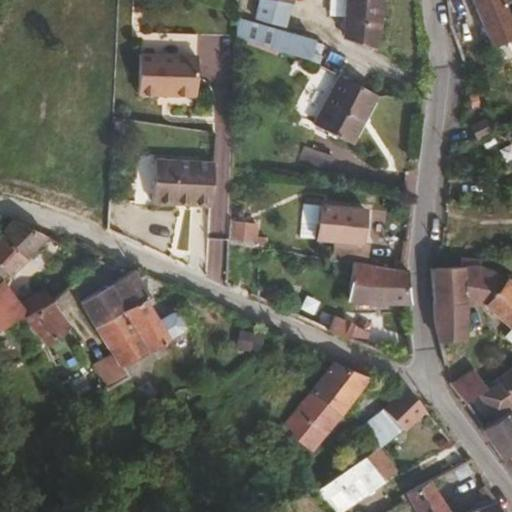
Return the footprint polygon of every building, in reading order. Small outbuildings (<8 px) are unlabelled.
[(286,0),(255,0),(251,22),(281,30),(286,0)] [(376,0),(343,0),(341,40),(371,51),(376,0)] [(511,26),(501,0),(469,0),(493,53),(511,45),(511,26)] [(278,37),(234,27),(234,29),(233,44),(271,51),(314,67),(318,60),(312,58),(315,51),(278,37)] [(137,61),(136,101),(192,101),(193,62),(137,61)] [(334,74),(324,89),(339,97),(365,110),(372,100),(338,76),(334,74)] [(343,144),(365,110),(339,97),(324,89),(304,122),(343,144)] [(469,130),(475,142),(488,136),(483,124),(469,130)] [(295,143),(288,159),(317,171),(323,155),(295,143)] [(207,211),(210,168),(153,166),(151,209),(207,211)] [(296,244),(312,245),(314,212),(298,211),(296,244)] [(330,247),(358,250),(361,216),(314,212),(312,245),(330,247)] [(0,339),(26,323),(2,291),(44,241),(10,226),(0,237),(0,339)] [(254,232),(225,228),(224,248),(254,252),(254,232)] [(349,268),(362,270),(365,250),(358,250),(330,247),(328,264),(349,268)] [(511,287),(507,284),(479,269),(479,263),(459,262),(458,272),(428,273),(430,317),(437,346),(461,344),(465,308),(482,306),(511,331),(511,287)] [(362,270),(349,268),(344,303),(361,308),(406,308),(408,308),(406,277),(400,276),(362,270)] [(93,331),(93,332),(106,354),(117,373),(120,372),(180,335),(169,318),(155,326),(142,306),(169,292),(166,291),(141,279),(133,283),(129,277),(122,281),(79,307),(92,330),(93,331)] [(50,307),(26,323),(42,350),(66,334),(50,307)] [(331,321),(325,337),(346,346),(352,330),(331,321)] [(309,454),(367,382),(332,366),(279,431),(309,454)] [(495,384),(485,391),(486,392),(462,407),(480,429),(506,412),(507,414),(511,410),(511,370),(494,382),(495,384)] [(448,390),(462,407),(486,392),(485,391),(471,375),(448,390)] [(384,417),(401,434),(423,418),(410,401),(399,396),(384,417)] [(511,454),(511,420),(507,414),(506,412),(480,429),(477,431),(498,463),(505,459),(511,454)] [(401,434),(384,417),(355,439),(370,457),(373,455),(401,434)] [(343,511),(392,477),(373,455),(370,457),(363,462),(362,460),(316,496),(329,511),(343,511)] [(405,504),(408,511),(438,511),(425,485),(402,498),(405,504)] [(496,511),(482,491),(475,494),(485,509),(477,511),(496,511)]
